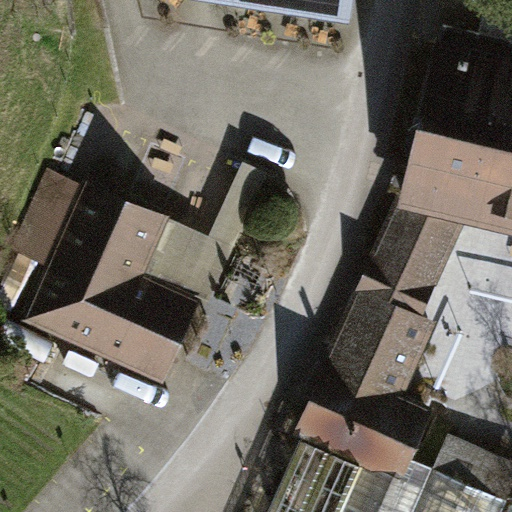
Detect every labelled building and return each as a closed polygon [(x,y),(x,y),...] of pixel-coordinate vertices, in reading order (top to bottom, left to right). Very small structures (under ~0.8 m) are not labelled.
[(225,0),(341,19),(344,0),(225,0)] [(511,53),(443,37),(403,194),(364,283),(424,310),(468,209),(511,219),(511,53)] [(249,165),(218,236),(177,218),(155,266),(210,290),(263,171),(249,165)] [(70,186),(39,173),(4,250),(35,264),(70,186)] [(161,222),(79,185),(19,320),(160,383),(194,305),(135,279),(161,222)] [(424,310),(364,283),(299,429),(360,456),(404,476),(414,452),(434,408),(389,388),(424,310)] [(431,461),(408,511),(500,511),(511,485),(511,455),(445,427),(431,461)] [(335,511),(360,456),(299,429),(262,511),(335,511)] [(408,511),(431,461),(414,452),(404,476),(360,456),(335,511),(408,511)]
